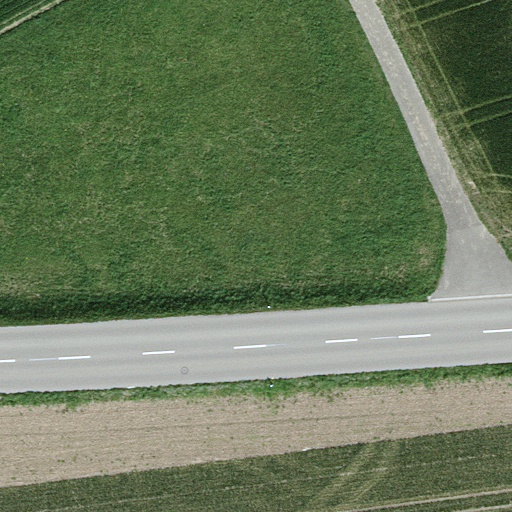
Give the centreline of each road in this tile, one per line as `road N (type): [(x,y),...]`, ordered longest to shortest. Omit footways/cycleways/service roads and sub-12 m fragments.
road 1 (secondary): [(0,359),(511,329)]
road 2 (track): [(363,0),(504,330)]
